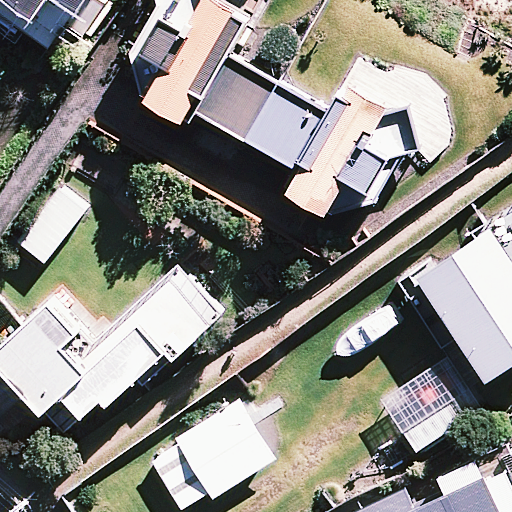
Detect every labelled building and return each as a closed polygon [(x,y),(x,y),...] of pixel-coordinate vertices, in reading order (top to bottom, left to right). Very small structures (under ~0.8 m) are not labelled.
[(108,0),(0,0),(0,5),(54,41),(73,12),(93,25),(108,0)] [(389,76),(358,56),(328,103),(234,43),(253,12),(234,0),(161,0),(135,44),(141,83),(193,117),(200,108),(293,163),(283,179),(336,210),(361,203),(393,153),(413,151),(409,110),(382,113),(401,84),(389,76)] [(88,206),(62,186),(22,237),(47,257),(88,206)] [(511,355),(511,209),(405,283),(444,339),(460,328),(489,371),(511,355)] [(223,303),(185,261),(104,334),(60,286),(0,339),(0,348),(67,423),(108,386),(114,393),(171,341),(176,346),(223,303)] [(468,414),(455,394),(406,425),(419,445),(468,414)] [(278,453),(242,396),(180,436),(216,492),(278,453)] [(511,511),(511,504),(485,447),(444,467),(451,482),(408,502),(401,489),(351,511),(511,511)]
